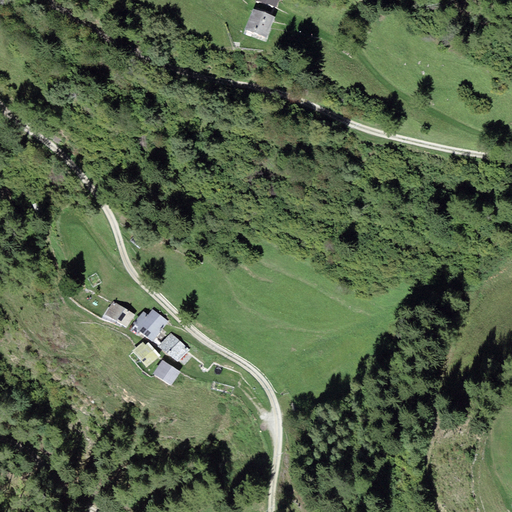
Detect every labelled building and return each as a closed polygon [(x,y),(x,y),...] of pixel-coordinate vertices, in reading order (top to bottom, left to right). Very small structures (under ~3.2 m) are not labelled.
[(277,0),(257,0),(253,12),(272,18),(277,0)] [(273,23),(252,14),(242,34),(263,44),(273,23)] [(43,180),(30,186),(39,204),(52,197),(43,180)] [(137,315),(115,301),(106,315),(128,329),(137,315)] [(148,317),(142,312),(131,325),(152,343),(170,322),(154,309),(148,317)] [(173,333),(160,346),(178,363),(190,350),(173,333)] [(144,342),(133,351),(148,368),(161,357),(150,343),(147,346),(144,342)] [(182,372),(163,361),(154,375),(174,386),(182,372)]
